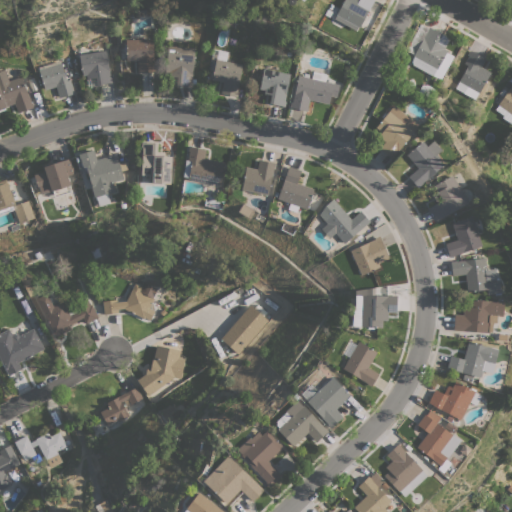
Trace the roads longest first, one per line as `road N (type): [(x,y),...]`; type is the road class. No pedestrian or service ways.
road 1 (residential): [(0,156),(101,119),(193,122),(336,149),(398,202),(424,261),(429,343),(390,420),(291,511)]
road 2 (residential): [(336,149),(410,0)]
road 3 (residential): [(0,416),(112,355)]
